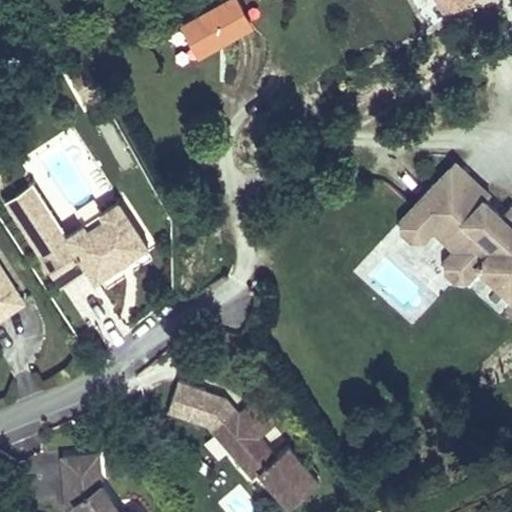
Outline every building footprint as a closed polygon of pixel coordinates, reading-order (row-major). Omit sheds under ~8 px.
[(174,0),(179,9),(196,0),(174,0)] [(199,55),(256,23),(243,0),(218,0),(180,21),(199,55)] [(410,0),(421,20),(458,0),(410,0)] [(75,78),(90,69),(75,43),(59,53),(75,78)] [(425,206),(435,196),(419,180),(442,156),(471,184),(485,169),(486,169),(491,163),(458,131),(405,186),(405,198),(413,206),(425,206)] [(19,178),(27,172),(29,172),(31,172),(33,173),(34,174),(56,208),(57,209),(58,209),(60,209),(115,174),(111,168),(59,202),(26,150),(0,166),(0,171),(5,180),(16,173),(19,178)] [(511,194),(502,185),(486,169),(485,169),(471,184),(442,156),(419,180),(435,196),(458,218),(448,228),(448,240),(457,248),(469,248),(481,235),(511,265),(511,194)] [(502,185),(511,194),(511,177),(511,176),(502,185)] [(5,197),(58,288),(90,269),(96,280),(153,248),(125,198),(66,232),(36,180),(5,197)] [(0,242),(0,294),(24,280),(0,242)] [(90,271),(64,286),(89,329),(115,314),(90,271)] [(180,350),(171,381),(211,393),(216,399),(222,394),(236,410),(229,416),(252,444),(258,439),(287,473),(318,447),(288,411),(275,422),(259,403),(280,386),(258,361),(238,379),(234,382),(208,363),(209,359),(180,350)] [(228,364),(209,359),(208,363),(234,382),(238,379),(228,364)] [(222,394),(216,399),(229,416),(236,410),(222,394)] [(104,427),(65,433),(68,469),(75,465),(83,476),(64,487),(80,511),(151,511),(162,504),(141,472),(129,481),(108,447),(104,427)]
